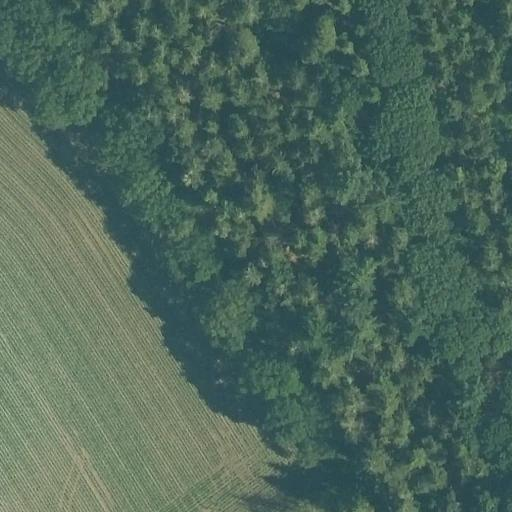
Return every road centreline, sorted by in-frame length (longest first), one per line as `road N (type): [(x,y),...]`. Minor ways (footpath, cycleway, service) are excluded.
road 1 (track): [(64,0),(397,511)]
road 2 (track): [(288,0),(511,302)]
road 3 (track): [(453,222),(401,0)]
